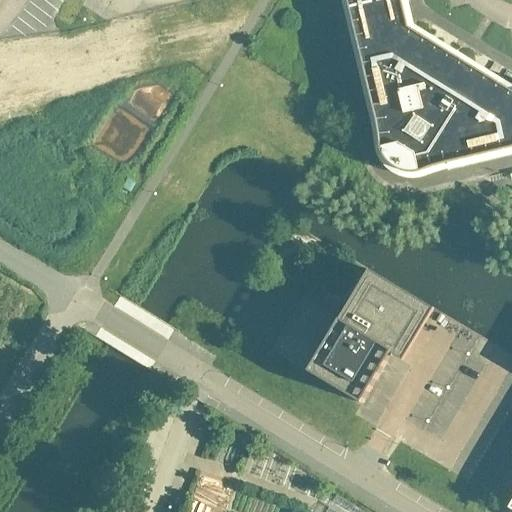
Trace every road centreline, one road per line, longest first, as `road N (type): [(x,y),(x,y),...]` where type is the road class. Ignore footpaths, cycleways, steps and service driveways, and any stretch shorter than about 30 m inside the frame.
road 1 (unclassified): [(418,511),(79,301)]
road 2 (unclassified): [(0,420),(79,301)]
